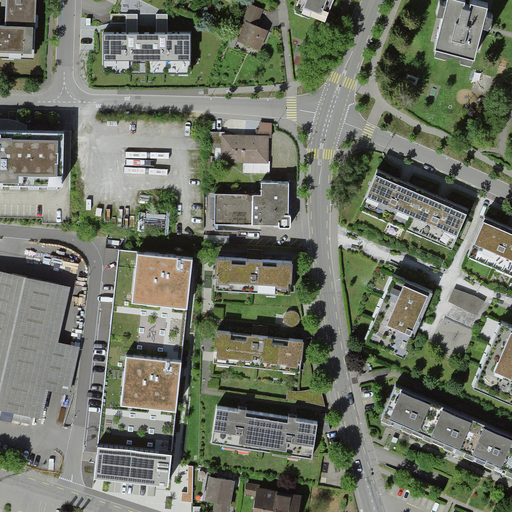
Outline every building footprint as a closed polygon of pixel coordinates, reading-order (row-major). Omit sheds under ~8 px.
[(0,54),(36,56),(37,0),(7,0),(7,17),(0,16),(0,54)] [(303,0),(298,12),(312,18),(314,14),(329,20),(336,0),(303,0)] [(485,3),(472,0),(442,0),(431,45),(471,55),(485,3)] [(263,11),(250,6),(237,41),(261,50),(268,30),(257,26),(263,11)] [(125,30),(102,30),(103,75),(191,74),(191,32),(166,32),(128,33),(125,33),(125,30)] [(0,174),(66,176),(68,125),(0,122),(0,174)] [(274,122),(258,122),(258,131),(223,132),(223,160),(271,160),(271,135),(274,135),(274,122)] [(399,177),(373,166),(354,210),(446,250),(465,206),(439,195),(399,177)] [(291,220),(291,178),(263,178),(263,189),(217,189),(217,219),(291,220)] [(511,229),(509,228),(480,215),(462,255),(511,276),(511,229)] [(193,256),(118,248),(113,297),(108,345),(103,393),(94,474),(160,481),(170,482),(181,372),(192,269),(193,256)] [(294,286),(296,255),(220,250),(218,281),(294,286)] [(60,339),(73,282),(0,266),(0,415),(31,422),(33,413),(44,416),(50,387),(70,392),(80,343),(60,339)] [(427,291),(390,276),(363,342),(400,357),(414,323),(427,291)] [(511,398),(511,327),(499,322),(472,385),(511,401),(511,398)] [(302,366),(306,334),(219,325),(215,357),(302,366)] [(399,382),(382,423),(423,439),(440,398),(399,382)] [(326,404),(321,386),(303,390),(289,388),(287,397),(326,404)] [(440,398),(423,439),(464,456),(481,415),(440,398)] [(314,454),(320,417),(220,402),(214,438),(314,454)] [(511,427),(481,415),(464,456),(505,472),(511,454),(511,427)] [(236,477),(212,473),(208,495),(217,497),(216,506),(231,508),(236,477)] [(300,511),(304,490),(248,481),(246,493),(257,495),(253,511),(300,511)]
